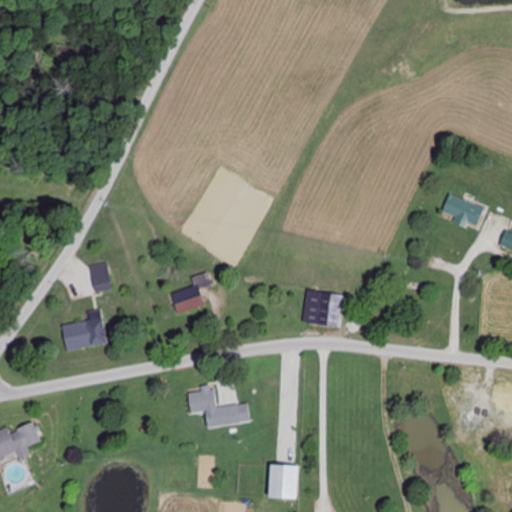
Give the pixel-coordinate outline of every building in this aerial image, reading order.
[(488,209),(451,195),(444,213),(458,218),(455,224),(469,229),(471,224),(481,227),(488,209)] [(502,245),(511,249),(511,232),(508,231),(502,245)] [(98,293),(116,288),(109,263),(91,268),(98,293)] [(173,294),(179,315),(207,307),(202,289),(213,286),(210,274),(194,278),(196,287),(173,294)] [(411,283),(410,308),(429,308),(429,283),(411,283)] [(346,296),(309,291),(304,323),(341,329),(346,296)] [(69,351),(110,345),(106,319),(65,326),(69,351)] [(191,391),(193,414),(209,412),(210,428),(243,425),(241,406),(219,408),(217,389),(191,391)] [(511,417),(470,413),(471,396),(452,394),(451,409),(461,410),(458,436),(481,438),(481,437),(511,440),(511,417)] [(0,469),(4,468),(1,461),(20,453),(23,460),(33,456),(23,431),(14,435),(11,428),(0,432),(0,469)] [(303,467),(275,466),(275,500),(302,501),(303,467)]
